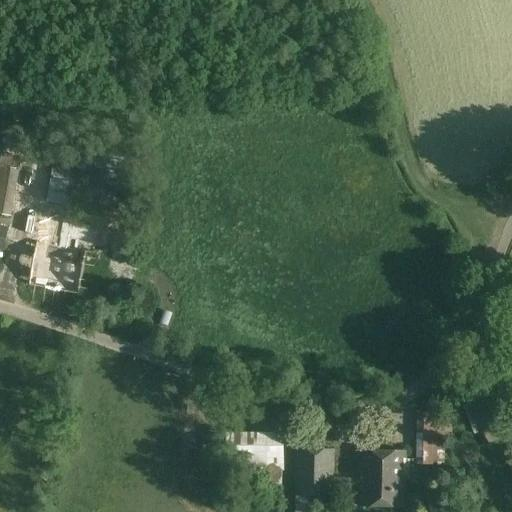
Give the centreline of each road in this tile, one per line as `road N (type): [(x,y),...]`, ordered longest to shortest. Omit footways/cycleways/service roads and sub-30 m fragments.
road 1 (unclassified): [(0,307),(309,412),(344,412),(394,403),(467,344),(492,297),(511,229)]
road 2 (track): [(364,0),(402,131),(435,186),(501,255)]
